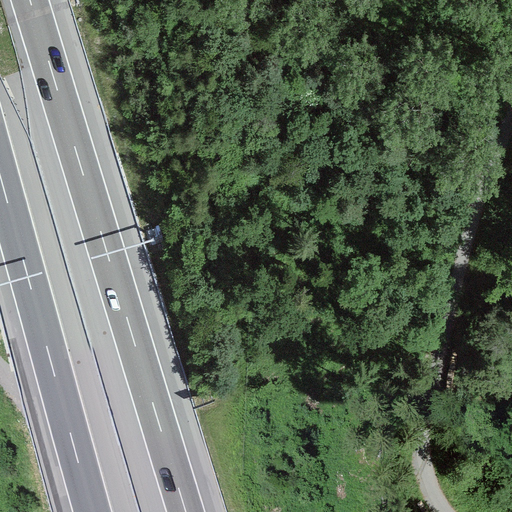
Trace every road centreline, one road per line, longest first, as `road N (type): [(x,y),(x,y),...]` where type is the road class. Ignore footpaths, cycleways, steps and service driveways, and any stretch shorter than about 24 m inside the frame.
road 1 (motorway): [(186,511),(30,0)]
road 2 (track): [(511,120),(482,181),(426,442),(432,491),(453,511)]
road 3 (motorway): [(0,179),(91,511)]
